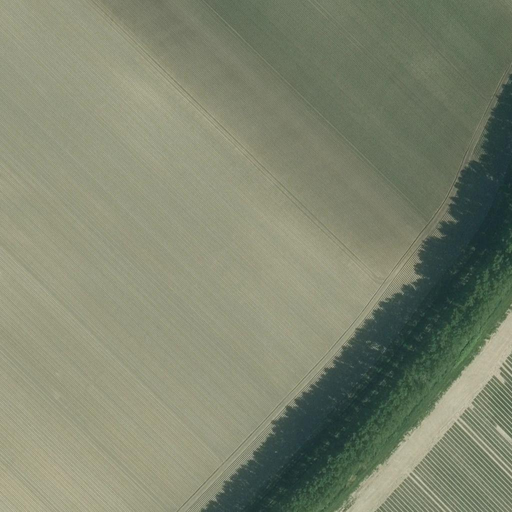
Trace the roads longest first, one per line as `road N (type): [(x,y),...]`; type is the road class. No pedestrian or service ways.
road 1 (track): [(511,188),(399,353),(251,511)]
road 2 (track): [(511,243),(461,315),(284,511)]
